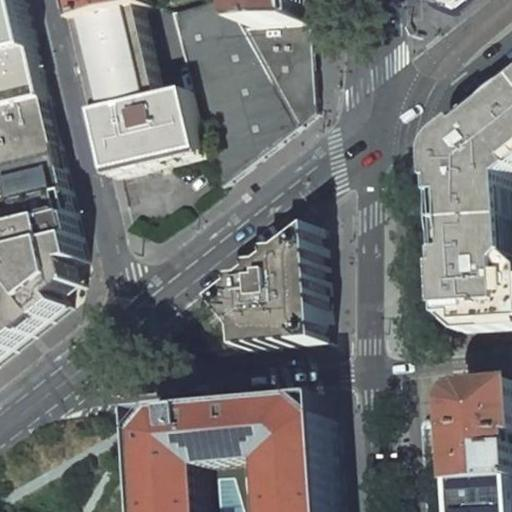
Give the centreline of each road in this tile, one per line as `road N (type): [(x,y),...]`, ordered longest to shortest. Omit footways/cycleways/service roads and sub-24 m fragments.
road 1 (residential): [(24,406),(376,374)]
road 2 (residential): [(138,326),(59,0)]
road 3 (secondary): [(138,326),(380,139)]
road 4 (secondary): [(376,374),(369,216),(380,139)]
road 5 (secondary): [(380,139),(511,46)]
road 6 (secondary): [(380,139),(390,67),(384,0)]
road 7 (secondary): [(24,406),(138,326)]
road 8 (secondary): [(386,511),(376,374)]
road 9 (residential): [(376,374),(511,363)]
